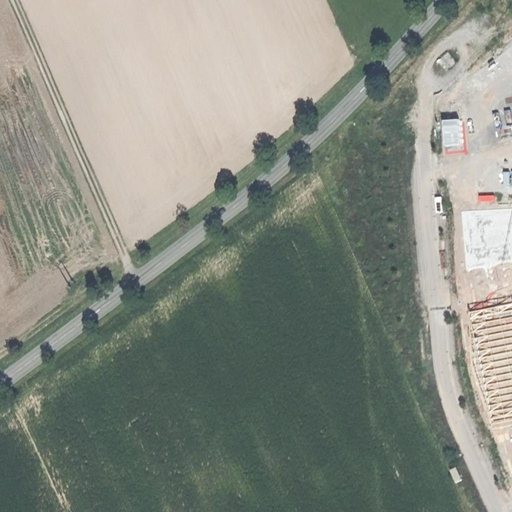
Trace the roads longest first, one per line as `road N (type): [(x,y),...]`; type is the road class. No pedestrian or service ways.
road 1 (secondary): [(447,0),(342,114),(247,200),(0,380)]
road 2 (unclassified): [(472,50),(440,91),(424,149),(442,362),(451,403),(499,511)]
road 3 (track): [(10,0),(137,282)]
